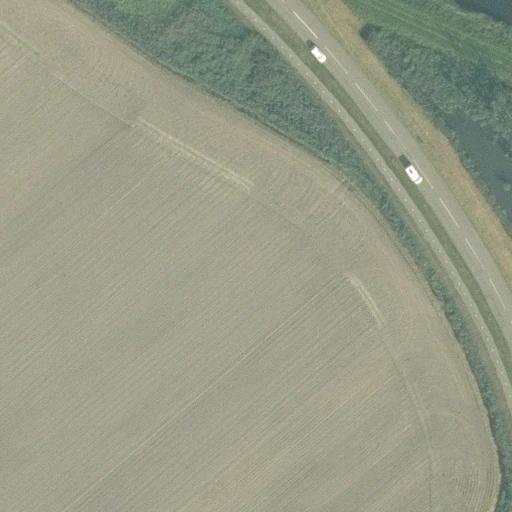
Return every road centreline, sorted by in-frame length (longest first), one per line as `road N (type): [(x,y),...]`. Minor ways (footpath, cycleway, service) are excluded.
road 1 (tertiary): [(282,0),(418,167),(511,322)]
road 2 (track): [(374,0),(511,65)]
